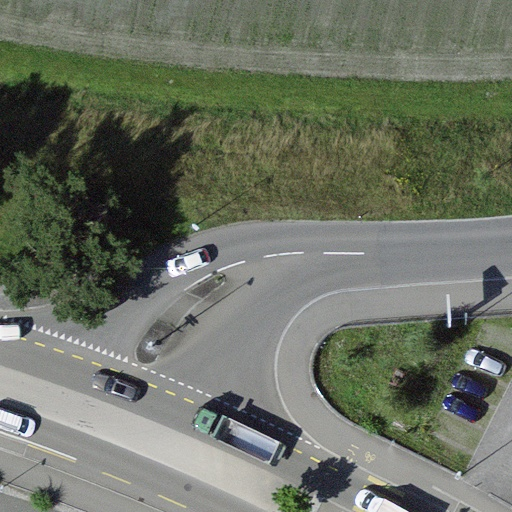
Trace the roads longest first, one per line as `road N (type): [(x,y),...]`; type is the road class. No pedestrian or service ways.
road 1 (residential): [(511,253),(268,257),(215,274),(176,310),(100,420)]
road 2 (secondary): [(306,511),(100,420)]
